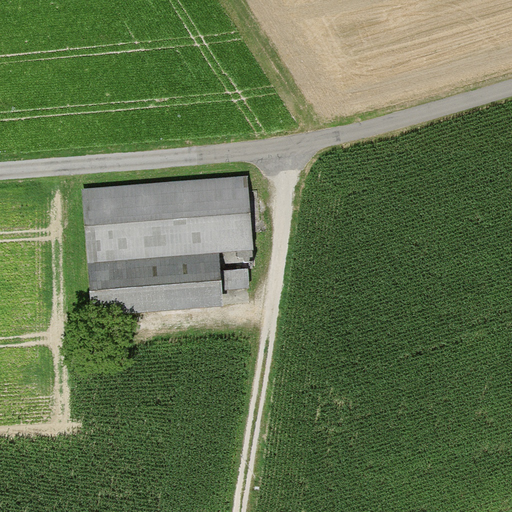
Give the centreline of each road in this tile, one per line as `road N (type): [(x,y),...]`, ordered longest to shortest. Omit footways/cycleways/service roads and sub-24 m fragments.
road 1 (unclassified): [(0,171),(281,149),(511,85)]
road 2 (track): [(234,511),(281,149)]
road 3 (track): [(315,142),(224,0)]
